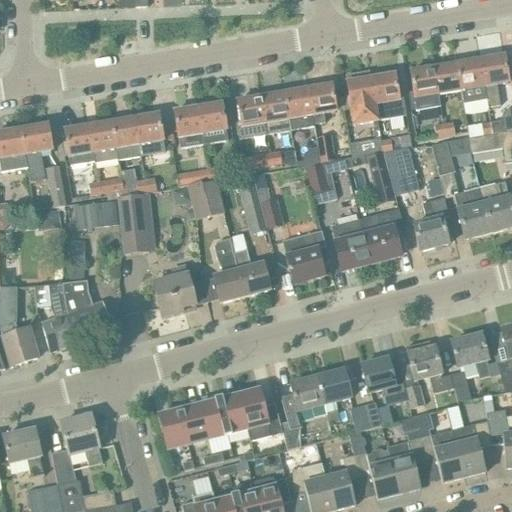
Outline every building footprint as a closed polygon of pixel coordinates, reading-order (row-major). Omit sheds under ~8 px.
[(133,0),(134,9),(147,9),(146,0),(133,0)] [(504,57),(480,62),(486,101),(488,109),(500,107),(497,87),(508,85),(504,57)] [(462,93),(464,105),(486,101),(480,62),(457,65),(462,93)] [(434,69),(437,89),(438,97),(462,93),(457,65),(434,69)] [(440,108),(438,97),(437,89),(434,69),(410,73),(417,112),(440,108)] [(346,78),(354,126),(377,122),(370,80),(363,81),(362,75),(346,78)] [(394,76),(370,80),(377,122),(406,118),(402,95),(397,96),(394,76)] [(313,126),(324,124),(323,117),(336,114),(334,106),(331,87),(307,91),(313,126)] [(307,91),(283,95),(289,132),(313,128),(313,126),(307,91)] [(289,132),(283,95),(260,99),(267,135),(289,132)] [(267,137),(267,135),(260,99),(237,103),(242,128),(237,129),(239,141),(267,137)] [(221,105),(197,109),(204,147),(228,142),(226,133),(225,125),(221,105)] [(180,150),(204,147),(197,109),(174,113),(179,141),(180,150)] [(158,116),(134,120),(140,158),(141,158),(142,163),(154,161),(151,145),(163,144),(158,116)] [(111,124),(117,162),(140,158),(134,120),(111,124)] [(492,137),(511,133),(511,132),(502,134),(501,123),(490,124),(492,137)] [(111,124),(88,128),(94,163),(95,165),(117,162),(111,124)] [(445,138),(436,140),(454,137),(452,124),(443,126),(445,138)] [(470,141),(492,137),(490,124),(481,125),(482,137),(470,140),(470,141)] [(20,131),(27,169),(28,169),(31,184),(45,181),(43,171),(41,155),(52,153),(47,126),(20,131)] [(445,138),(443,126),(434,127),(436,140),(445,138)] [(70,167),(94,163),(88,128),(65,132),(70,167)] [(0,170),(1,174),(27,169),(20,131),(0,134),(0,170)] [(511,164),(511,133),(492,137),(470,141),(466,142),(469,155),(503,150),(504,165),(511,164)] [(331,138),(315,140),(317,150),(320,165),(335,163),(331,138)] [(466,142),(465,140),(447,144),(431,148),(439,178),(454,174),(450,159),(469,155),(466,142)] [(390,141),(380,142),(382,154),(392,152),(390,141)] [(320,165),(317,150),(313,151),(305,156),(304,161),(305,167),(320,165)] [(270,155),(272,167),(282,166),(283,167),(295,166),(293,152),(270,155)] [(408,152),(383,156),(395,203),(396,203),(394,199),(419,192),(408,152)] [(270,155),(255,157),(244,159),(246,171),(272,167),(270,155)] [(395,203),(383,156),(366,159),(379,207),(395,203)] [(366,166),(364,159),(345,162),(347,170),(366,166)] [(328,190),(322,168),(306,172),(311,194),(328,190)] [(218,169),(208,171),(211,184),(215,184),(220,183),(218,169)] [(208,171),(199,172),(201,186),(211,184),(208,171)] [(264,176),(252,178),(266,232),(283,227),(276,201),(271,202),(264,176)] [(250,236),(266,232),(252,178),(235,181),(237,189),(250,236)] [(120,180),(97,184),(99,196),(123,193),(120,180)] [(144,182),(147,195),(157,193),(155,180),(144,182)] [(220,183),(215,184),(218,192),(237,189),(235,181),(235,180),(220,183)] [(147,195),(144,182),(136,183),(138,196),(147,195)] [(91,198),(99,196),(97,184),(89,185),(91,198)] [(215,184),(189,189),(197,223),(224,216),(218,192),(215,184)] [(479,191),(490,235),(511,229),(511,209),(509,198),(508,199),(504,184),(494,187),(479,191)] [(61,189),(49,191),(51,202),(52,210),(64,208),(61,189)] [(490,235),(479,191),(453,197),(465,242),(490,235)] [(142,197),(118,200),(124,258),(148,255),(142,197)] [(448,218),(443,201),(425,206),(429,223),(413,227),(420,253),(449,246),(442,220),(448,218)] [(114,204),(75,210),(78,233),(117,227),(114,204)] [(0,205),(0,220),(8,219),(9,218),(7,205),(0,205)] [(61,229),(58,212),(35,215),(37,232),(61,229)] [(391,230),(387,215),(359,223),(363,238),(367,255),(368,258),(370,266),(400,259),(395,239),(393,230),(391,230)] [(0,220),(0,231),(3,231),(9,225),(8,219),(0,220)] [(359,223),(342,227),(331,230),(337,254),(342,274),(370,266),(368,258),(367,255),(363,238),(359,223)] [(324,250),(320,234),(282,244),(286,260),(288,267),(293,287),(294,286),(293,285),(305,282),(305,283),(324,278),(318,252),(324,250)] [(245,299),(234,255),(233,255),(229,241),(217,245),(214,250),(218,264),(223,276),(213,279),(220,305),(245,299)] [(83,274),(84,243),(70,243),(70,273),(83,274)] [(234,255),(245,299),(270,292),(263,266),(250,269),(246,252),(234,255)] [(186,277),(184,269),(169,273),(171,280),(153,285),(161,320),(183,315),(182,311),(196,308),(188,276),(186,277)] [(86,283),(62,286),(63,298),(65,307),(67,317),(63,318),(74,346),(111,333),(104,314),(101,305),(92,308),(87,296),(86,283)] [(55,321),(40,327),(43,336),(50,355),(74,346),(63,318),(67,317),(65,307),(63,298),(62,286),(48,287),(51,310),(55,321)] [(0,335),(0,338),(1,337),(11,369),(37,360),(31,341),(27,331),(19,333),(16,325),(17,325),(17,289),(0,289),(0,335)] [(118,348),(150,338),(142,312),(124,317),(126,324),(113,328),(118,348)] [(511,360),(511,328),(500,332),(504,345),(508,361),(511,360)] [(488,363),(481,337),(451,345),(458,371),(474,366),(478,382),(490,379),(486,364),(488,363)] [(454,391),(450,377),(442,379),(434,349),(423,352),(421,345),(405,349),(414,383),(429,379),(434,396),(454,391)] [(511,360),(508,361),(504,345),(491,348),(504,396),(511,394),(511,360)] [(395,388),(388,361),(361,368),(368,395),(383,391),(389,414),(407,410),(403,386),(395,388)] [(317,380),(324,407),(351,400),(344,373),(317,380)] [(464,374),(450,377),(454,391),(457,404),(467,402),(470,401),(464,374)] [(324,407),(317,380),(290,387),(292,396),(281,399),(286,418),(289,432),(301,430),(297,414),(324,407)] [(424,409),(419,387),(404,390),(406,395),(409,411),(424,409)] [(247,393),(247,394),(238,396),(250,443),(282,434),(274,402),(273,403),(263,406),(259,391),(258,390),(260,389),(259,388),(246,391),(247,393)] [(229,397),(229,396),(218,399),(227,436),(247,431),(250,443),(238,396),(229,399),(229,397)] [(207,403),(207,404),(199,406),(208,441),(227,436),(218,399),(206,402),(206,403),(207,403)] [(190,408),(189,406),(178,409),(188,446),(208,441),(199,406),(189,409),(189,408),(190,408)] [(362,409),(368,432),(380,429),(374,406),(362,409)] [(457,407),(446,410),(452,429),(463,425),(457,407)] [(169,414),(158,417),(167,452),(188,446),(178,409),(168,412),(169,413),(169,414)] [(355,436),(368,432),(362,409),(349,413),(355,436)] [(340,423),(337,410),(325,413),(329,426),(340,423)] [(507,429),(505,412),(486,415),(487,423),(491,447),(503,446),(505,471),(511,470),(511,430),(510,431),(507,429)] [(102,465),(91,418),(60,425),(68,457),(84,453),(88,469),(102,465)] [(491,447),(487,423),(451,432),(464,480),(485,474),(479,450),(491,447)] [(40,459),(34,432),(3,439),(9,466),(27,462),(31,480),(43,477),(39,459),(40,459)] [(451,432),(419,441),(425,464),(436,461),(442,485),(464,480),(451,432)] [(408,444),(386,450),(387,453),(399,496),(420,491),(414,467),(425,464),(419,441),(408,444)] [(366,458),(365,455),(354,458),(357,470),(360,481),(371,478),(377,502),(399,496),(387,453),(384,453),(380,452),(372,454),(371,457),(366,458)] [(255,461),(253,453),(243,455),(245,463),(255,461)] [(288,453),(280,455),(282,465),(291,463),(288,453)] [(223,462),(221,455),(212,457),(214,465),(223,462)] [(214,465),(212,457),(202,460),(204,468),(214,465)] [(346,475),(325,481),(333,511),(337,511),(355,507),(349,483),(360,481),(354,458),(342,461),(346,475)] [(194,470),(192,462),(182,465),(184,473),(194,470)] [(236,465),(227,468),(229,476),(238,473),(236,465)] [(310,511),(333,511),(325,481),(321,466),(301,471),(291,472),(293,496),(306,495),(310,511)] [(217,470),(219,478),(229,476),(227,468),(217,470)] [(259,511),(280,511),(278,506),(289,503),(289,504),(290,503),(284,479),(273,482),(273,480),(252,485),(259,511)] [(57,487),(61,511),(89,511),(90,511),(98,510),(107,509),(115,507),(112,494),(83,499),(79,483),(57,487)] [(259,511),(252,485),(232,490),(234,497),(238,511),(259,511)] [(61,511),(57,487),(27,493),(30,511),(61,511)] [(216,511),(215,502),(214,503),(211,493),(191,498),(192,503),(180,506),(181,511),(216,511)] [(238,511),(234,497),(215,502),(216,511),(238,511)]
